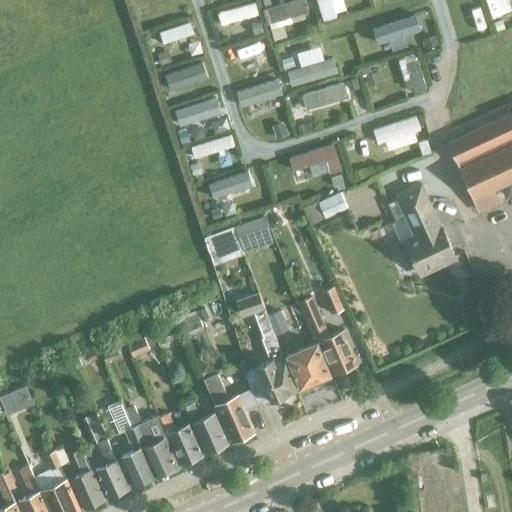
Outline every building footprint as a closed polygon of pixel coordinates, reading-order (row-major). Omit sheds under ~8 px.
[(511,112),(447,143),(478,211),(498,202),(492,190),(511,180),(511,112)] [(332,143),(288,157),(292,170),(323,160),(328,174),(340,170),(332,143)] [(396,199),(387,203),(395,220),(391,222),(401,244),(404,242),(419,273),(454,257),(421,184),(395,196),(396,199)] [(324,217),(346,208),(340,193),(318,203),(324,217)] [(262,216),(233,226),(242,251),(271,241),(262,216)] [(331,313),(342,308),(333,287),(322,292),(331,313)] [(293,389),(280,357),(281,356),(278,349),(272,333),(257,294),(236,302),(242,317),(253,313),(263,339),(260,340),(269,360),(255,366),(255,367),(243,372),(247,381),(257,405),(270,399),(270,400),(287,393),(287,392),(293,389)] [(355,363),(341,330),(328,336),(311,297),(298,302),(309,327),(313,325),(333,372),(355,363)] [(207,317),(204,308),(195,312),(196,314),(199,321),(207,317)] [(279,312),(268,317),(276,335),(287,330),(279,312)] [(199,321),(196,314),(182,320),(187,332),(201,327),(199,321)] [(171,325),(153,333),(159,346),(170,340),(177,337),(171,325)] [(150,334),(145,336),(150,349),(155,347),(150,334)] [(128,343),(133,356),(150,349),(145,336),(128,343)] [(329,374),(315,342),(284,355),(298,387),(329,374)] [(115,348),(100,353),(104,362),(118,356),(115,348)] [(243,411),(257,405),(247,381),(233,387),(236,394),(228,398),(216,372),(203,378),(231,441),(252,431),(243,411)] [(6,395),(0,397),(0,403),(6,417),(14,413),(6,395)] [(205,452),(228,442),(213,411),(200,417),(192,401),(183,405),(205,452)] [(122,403),(110,408),(120,433),(123,431),(132,450),(121,454),(116,441),(109,444),(115,457),(118,456),(131,485),(154,474),(130,421),(125,409),(122,403)] [(133,406),(125,409),(130,421),(154,474),(176,464),(163,436),(166,434),(158,416),(141,424),(133,406)] [(127,486),(105,437),(94,412),(84,417),(104,464),(94,468),(107,496),(127,486)] [(167,412),(158,416),(166,434),(179,464),(201,454),(188,423),(174,429),(167,412)] [(53,450),(59,464),(67,461),(60,446),(53,450)] [(83,506),(102,497),(81,449),(72,453),(79,470),(81,469),(83,472),(70,478),(83,506)] [(59,464),(53,450),(43,454),(49,469),(32,477),(39,490),(48,511),(71,511),(79,508),(59,464)] [(48,511),(39,490),(32,477),(27,466),(19,469),(30,494),(18,500),(23,511),(48,511)] [(19,511),(11,494),(2,474),(1,472),(0,471),(0,492),(5,505),(0,507),(0,511),(19,511)] [(2,474),(11,494),(16,491),(8,472),(2,474)]
